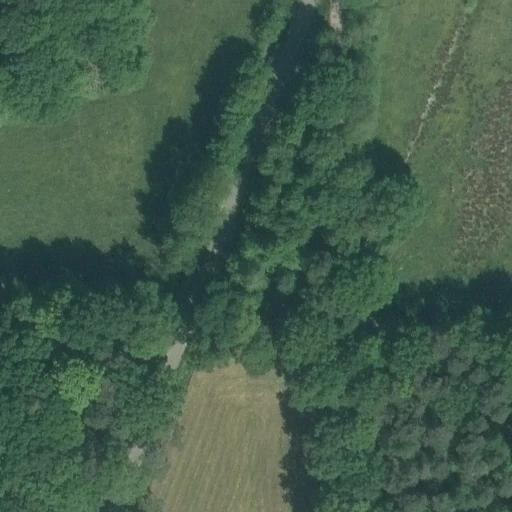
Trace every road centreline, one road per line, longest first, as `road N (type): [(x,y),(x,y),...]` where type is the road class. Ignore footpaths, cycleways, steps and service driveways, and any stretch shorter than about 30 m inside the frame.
road 1 (unclassified): [(111,511),(311,0)]
road 2 (track): [(338,0),(337,309),(351,511)]
road 3 (track): [(189,322),(337,309)]
road 4 (track): [(106,511),(0,407)]
